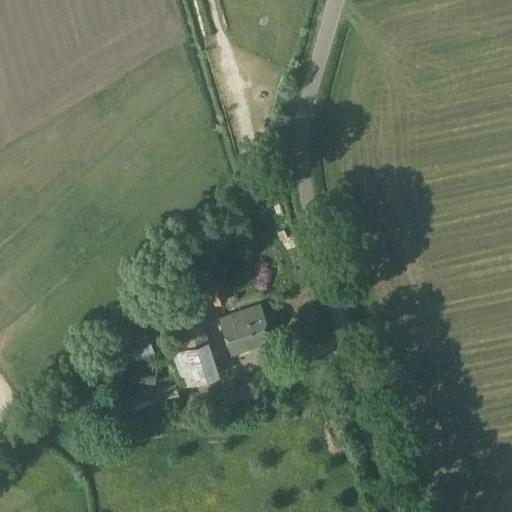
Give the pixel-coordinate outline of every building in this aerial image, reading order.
[(214,302),(228,298),(222,279),(208,283),(214,302)] [(187,382),(223,370),(199,302),(169,313),(176,331),(170,333),(187,382)] [(231,354),(272,340),(259,304),(219,318),(231,354)] [(136,361),(156,353),(144,323),(124,331),(136,361)] [(96,398),(112,393),(106,374),(90,380),(96,398)] [(86,431),(181,399),(175,382),(80,414),(86,431)] [(224,412),(260,403),(255,383),(219,392),(224,412)]
